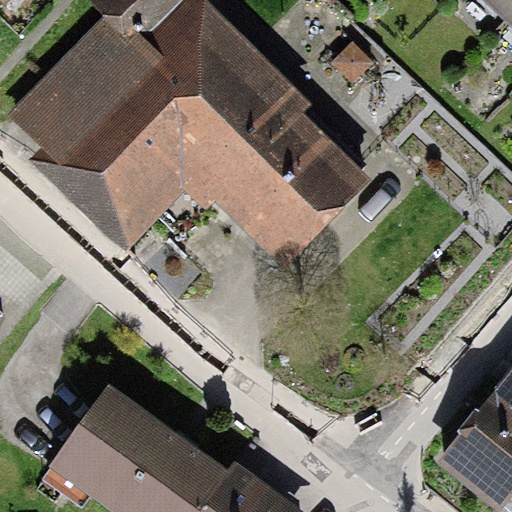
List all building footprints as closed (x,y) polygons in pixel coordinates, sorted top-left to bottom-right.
[(21,114),(53,146),(172,16),(187,0),(101,0),(116,14),(17,116),(21,114)] [(511,0),(493,0),(509,15),(511,11),(511,0)] [(345,187),(172,16),(53,146),(48,171),(108,229),(188,148),(287,246),(345,187)] [(511,511),(511,373),(444,458),(510,511),(511,511)] [(195,453),(172,436),(171,439),(106,392),(54,464),(120,511),(199,511),(224,477),(194,455),(195,453)] [(276,511),(226,475),(224,477),(199,511),(276,511)]
